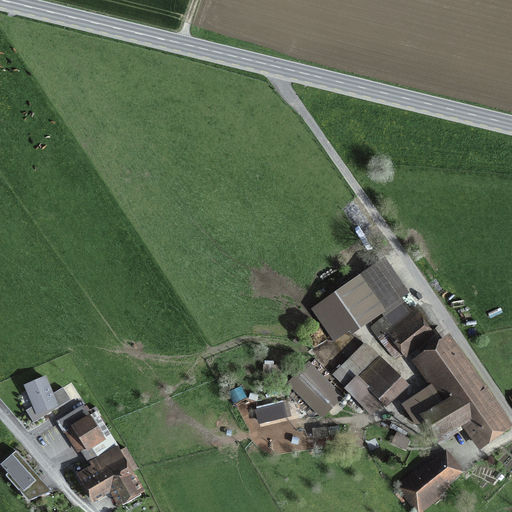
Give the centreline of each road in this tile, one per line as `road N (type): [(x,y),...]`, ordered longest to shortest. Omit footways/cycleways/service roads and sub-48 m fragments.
road 1 (residential): [(272,66),(511,417)]
road 2 (secondary): [(272,66),(0,0)]
road 3 (secondary): [(511,124),(272,66)]
road 4 (residential): [(90,511),(0,416)]
